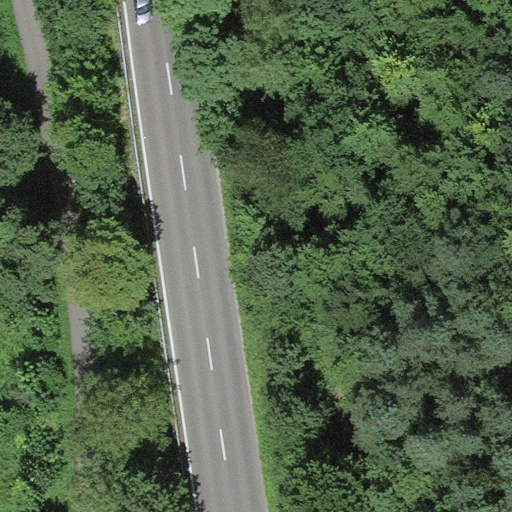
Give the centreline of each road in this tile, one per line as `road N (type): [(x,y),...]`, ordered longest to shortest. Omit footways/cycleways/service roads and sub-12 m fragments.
road 1 (secondary): [(159,0),(233,511)]
road 2 (track): [(306,0),(333,289),(370,511)]
